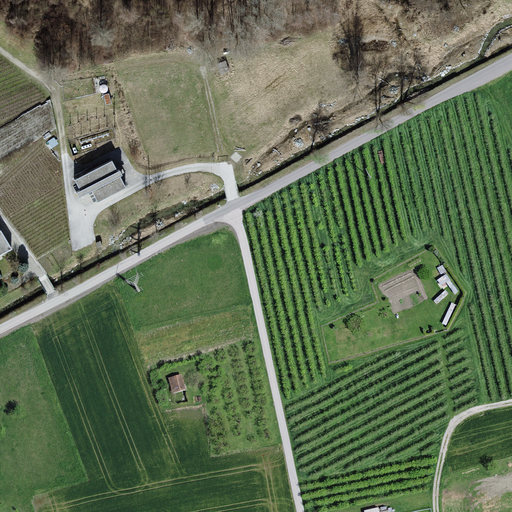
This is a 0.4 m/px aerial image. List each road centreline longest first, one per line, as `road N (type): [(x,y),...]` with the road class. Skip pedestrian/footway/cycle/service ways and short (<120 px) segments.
road 1 (track): [(224,172),(204,73),(194,62),(160,61),(55,83),(0,53)]
road 2 (residential): [(234,205),(511,59)]
road 3 (unclassified): [(300,511),(234,205)]
road 4 (residential): [(0,330),(234,205)]
road 5 (track): [(437,511),(452,425),(511,402)]
road 6 (track): [(55,83),(79,217)]
